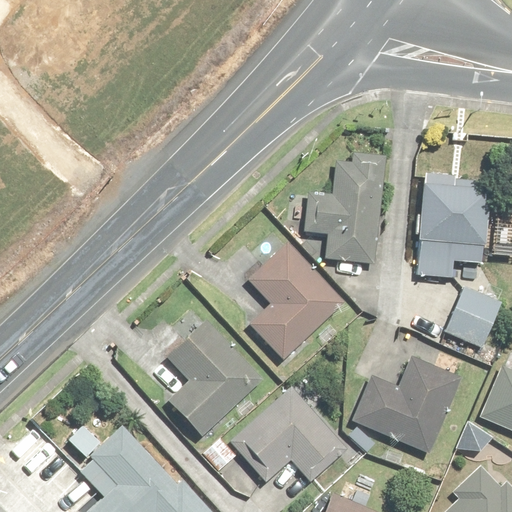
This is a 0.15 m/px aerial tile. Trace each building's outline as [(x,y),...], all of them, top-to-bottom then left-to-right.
[(37,0),(20,17),(79,77),(131,25),(106,0),(37,0)] [(48,162),(0,107),(0,201),(2,203),(48,162)] [(329,200),(306,197),(301,241),(324,244),(321,266),(367,271),(378,170),(333,165),(329,200)] [(445,289),(447,266),(478,268),(484,183),(446,180),(417,178),(408,286),(445,289)] [(268,307),(248,325),(284,365),(338,315),(344,310),(288,247),(246,283),(268,307)] [(498,306),(462,289),(440,336),(475,353),(498,306)] [(162,362),(185,388),(161,412),(194,445),(235,404),(259,382),(205,323),(162,362)] [(461,379),(410,357),(397,388),(370,377),(352,419),(431,451),(441,426),(461,379)] [(511,376),(493,368),(466,427),(511,448),(511,376)] [(291,391),(228,443),(264,485),(285,467),(300,485),(341,451),(326,433),(291,391)] [(490,440),(470,431),(460,451),(480,461),(490,440)] [(203,511),(125,432),(84,472),(111,499),(97,511),(203,511)] [(235,460),(220,443),(203,457),(218,475),(235,460)] [(511,511),(511,505),(480,473),(454,498),(459,503),(449,511),(511,511)] [(320,511),(363,511),(326,498),(320,511)]
